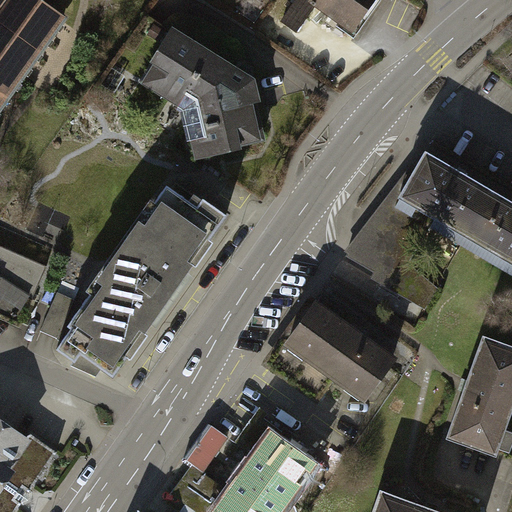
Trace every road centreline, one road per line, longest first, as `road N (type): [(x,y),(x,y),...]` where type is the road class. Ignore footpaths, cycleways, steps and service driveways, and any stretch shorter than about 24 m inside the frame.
road 1 (residential): [(161,426),(368,124),(476,21)]
road 2 (residential): [(161,426),(0,351)]
